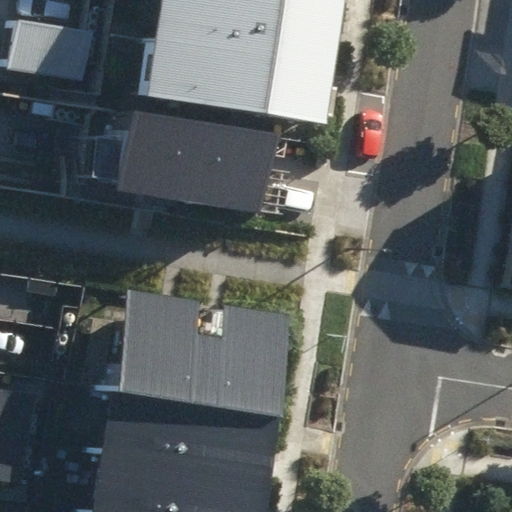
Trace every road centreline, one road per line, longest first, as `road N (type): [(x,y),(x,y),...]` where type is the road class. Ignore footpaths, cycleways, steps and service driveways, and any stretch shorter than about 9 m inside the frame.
road 1 (residential): [(444,0),(386,370)]
road 2 (residential): [(386,370),(363,511)]
road 3 (residential): [(386,370),(511,389)]
